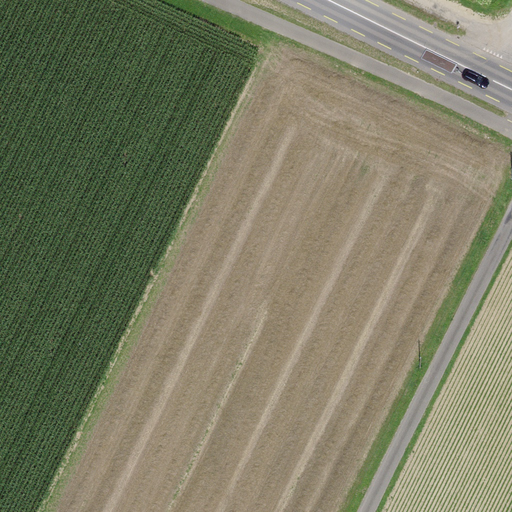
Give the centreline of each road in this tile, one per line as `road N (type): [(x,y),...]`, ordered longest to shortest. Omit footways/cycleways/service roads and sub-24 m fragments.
road 1 (track): [(511,222),(369,511)]
road 2 (primary): [(328,0),(493,80)]
